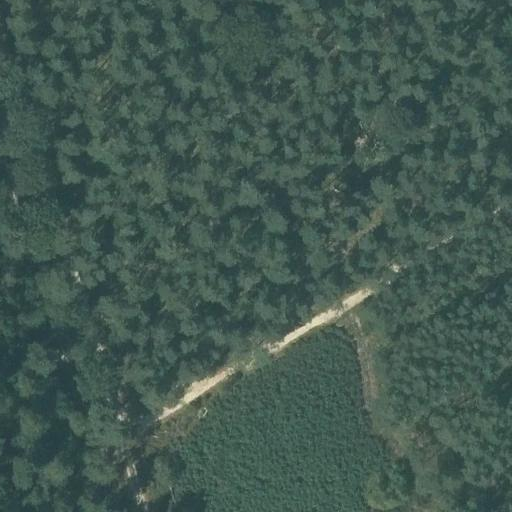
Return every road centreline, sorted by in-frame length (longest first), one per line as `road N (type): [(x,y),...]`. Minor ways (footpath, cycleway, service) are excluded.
road 1 (track): [(120,442),(0,37)]
road 2 (track): [(0,145),(115,511)]
